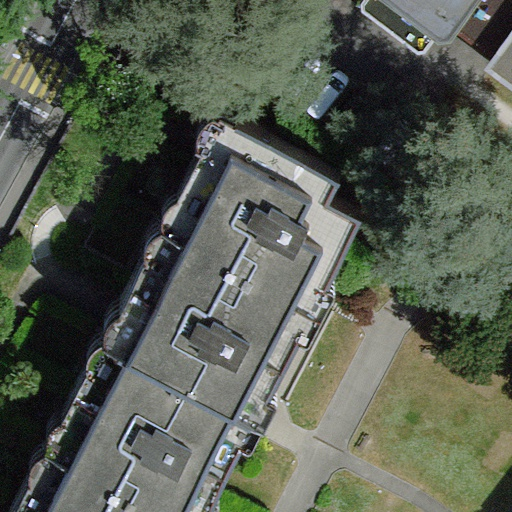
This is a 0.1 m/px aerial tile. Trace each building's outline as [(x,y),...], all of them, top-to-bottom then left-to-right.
[(365,0),(421,41),(428,39),(439,24),(455,22),(470,0),(365,0)] [(511,72),(511,0),(470,0),(455,22),(505,58),(501,64),(511,72)] [(233,106),(173,221),(316,295),(364,203),(331,186),(342,165),(233,106)] [(145,274),(116,331),(258,404),(316,295),(173,221),(145,274)] [(116,331),(59,443),(194,511),(201,511),(258,404),(116,331)] [(27,502),(21,511),(194,511),(59,443),(27,502)]
